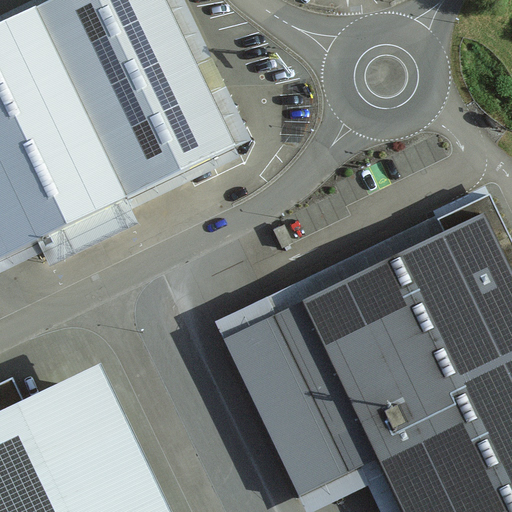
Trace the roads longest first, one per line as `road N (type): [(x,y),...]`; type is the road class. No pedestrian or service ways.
road 1 (unclassified): [(356,112),(312,166),(260,208),(0,336)]
road 2 (unclassified): [(356,112),(386,125),(429,104),(434,60),(415,36)]
